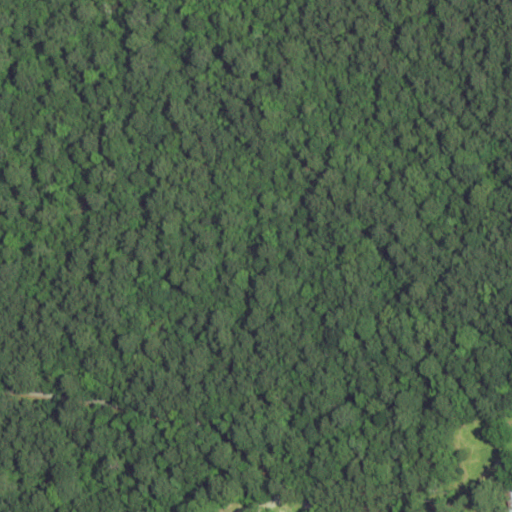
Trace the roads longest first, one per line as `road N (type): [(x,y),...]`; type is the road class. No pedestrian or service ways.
road 1 (residential): [(318,511),(234,428),(0,388)]
road 2 (residential): [(0,121),(135,40)]
